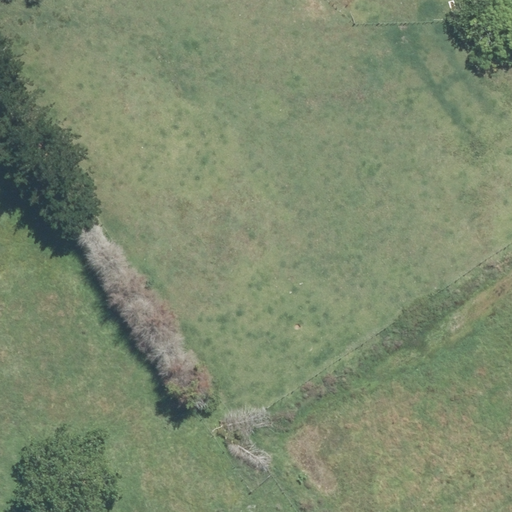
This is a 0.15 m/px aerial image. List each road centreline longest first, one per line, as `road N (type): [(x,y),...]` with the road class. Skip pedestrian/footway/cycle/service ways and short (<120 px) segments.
road 1 (unknown): [(187,511),(0,186)]
road 2 (unknown): [(0,228),(102,160),(241,95)]
